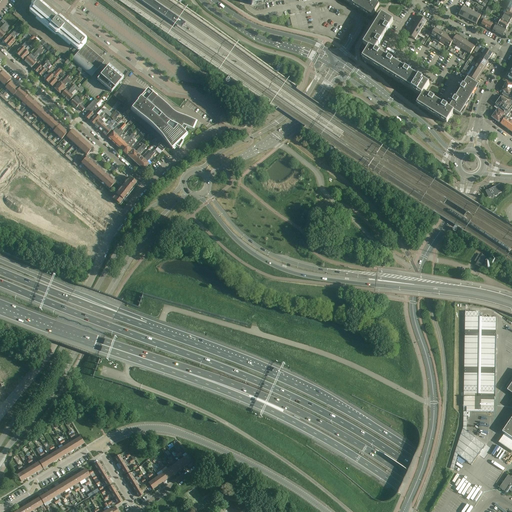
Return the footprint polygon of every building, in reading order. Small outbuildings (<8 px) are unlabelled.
[(362,0),(357,7),(368,14),(372,17),(379,5),(373,2),(373,1),(371,0),(362,0)] [(29,10),(29,11),(29,12),(30,13),(45,25),(44,26),(55,35),(58,35),(62,38),(76,50),(77,50),(78,50),(79,50),(80,50),(82,48),(86,43),(86,42),(86,41),(86,40),(85,39),(60,17),(58,18),(39,2),(38,2),(37,1),(36,2),(35,2),(34,3),(33,4),(32,4),(31,4),(31,5),(31,6),(31,7),(30,8),(29,9),(29,10)] [(500,5),(511,11),(511,3),(510,3),(509,7),(501,3),(500,5)] [(511,11),(500,5),(499,7),(506,11),(505,14),(511,18),(511,11)] [(463,7),(459,16),(463,18),(468,9),(463,7)] [(468,9),(463,18),(467,20),(472,11),(468,9)] [(472,11),(467,20),(472,22),(476,13),(472,11)] [(476,13),(472,22),(476,25),(481,16),(476,13)] [(387,32),(390,28),(389,28),(393,21),(382,14),(373,29),(384,36),(387,32)] [(501,20),(509,24),(511,19),(504,15),(501,20)] [(416,21),(424,26),(427,21),(419,16),(416,21)] [(506,30),(509,24),(501,20),(499,19),(498,22),(497,22),(496,25),(506,30)] [(490,30),(492,27),(493,24),(485,20),(484,20),(481,25),(490,30)] [(424,26),(416,21),(413,26),(421,31),(424,26)] [(492,32),(503,37),(506,31),(496,26),(493,24),(492,27),(494,28),(492,32)] [(4,33),(10,27),(7,25),(0,33),(0,39),(1,40),(6,34),(4,33)] [(421,31),(413,26),(410,31),(418,36),(421,31)] [(38,36),(29,28),(25,32),(31,37),(26,43),(26,42),(22,47),(15,54),(19,57),(37,38),(38,36)] [(436,28),(431,36),(436,38),(440,31),(436,28)] [(10,36),(8,34),(2,41),(6,45),(18,31),(19,31),(17,29),(15,32),(14,31),(10,36)] [(364,44),(370,48),(375,51),(379,45),(382,41),(381,41),(384,36),(373,29),(364,44)] [(20,32),(18,31),(6,45),(9,48),(15,41),(13,39),(20,32)] [(407,35),(415,40),(418,36),(410,31),(407,35)] [(440,31),(436,38),(435,40),(439,43),(440,41),(445,34),(440,31)] [(445,34),(440,41),(445,44),(450,37),(445,34)] [(452,43),(455,45),(453,47),(455,48),(457,46),(456,46),(461,38),(456,35),(454,39),(452,43)] [(452,43),(454,39),(450,37),(445,44),(449,47),(452,43)] [(461,49),(466,41),(461,38),(456,46),(457,46),(461,49)] [(40,43),(39,42),(35,39),(19,57),(23,60),(29,53),(27,52),(31,47),(32,49),(36,44),(38,45),(40,43)] [(466,52),(471,44),(466,41),(461,49),(466,52)] [(470,54),(475,47),(471,44),(466,52),(470,54)] [(28,65),(38,53),(42,49),(43,48),(40,45),(37,48),(38,49),(33,55),(31,53),(24,62),(28,65)] [(82,48),(71,61),(91,77),(102,65),(82,48)] [(378,68),(385,57),(380,54),(381,54),(377,52),(376,52),(375,51),(370,48),(363,59),(378,68)] [(38,53),(28,65),(31,68),(36,63),(34,61),(43,51),(42,49),(38,53)] [(483,54),(491,59),(494,54),(486,49),(483,54)] [(491,59),(483,54),(480,59),(488,64),(491,59)] [(393,78),(400,66),(393,62),(394,62),(390,60),(389,60),(385,57),(378,68),(393,78)] [(488,64),(480,59),(477,63),(485,68),(488,64)] [(37,74),(49,61),(47,60),(44,63),(41,67),(39,65),(34,70),(37,74)] [(47,69),(46,67),(47,65),(48,66),(50,63),(49,61),(37,74),(41,77),(46,71),(46,72),(47,70),(47,69)] [(485,68),(477,63),(474,68),(482,73),(485,68)] [(109,66),(97,80),(111,92),(124,78),(123,78),(109,66)] [(410,73),(406,70),(400,66),(393,78),(408,87),(415,76),(410,73)] [(52,75),(50,73),(44,80),(48,84),(61,69),(60,68),(52,75)] [(482,73),(474,68),(471,73),(479,77),(482,73)] [(61,69),(48,84),(52,87),(57,82),(55,80),(61,73),(63,71),(61,69)] [(468,77),(476,82),(479,77),(471,73),(468,77)] [(7,76),(0,83),(5,86),(11,80),(7,76)] [(57,91),(68,79),(70,77),(68,76),(61,83),(60,82),(53,89),(57,91)] [(423,81),(419,78),(415,76),(408,87),(422,96),(425,93),(430,85),(423,81)] [(68,79),(57,91),(60,94),(66,88),(65,86),(68,83),(70,85),(72,82),(68,79)] [(464,85),(463,85),(461,89),(458,94),(470,101),(479,86),(468,79),(464,85)] [(9,92),(15,85),(11,81),(5,88),(9,92)] [(15,85),(9,92),(13,96),(20,88),(19,89),(15,85)] [(65,99),(76,86),(74,85),(70,89),(68,92),(66,90),(61,95),(65,99)] [(84,88),(81,86),(79,89),(76,86),(65,99),(68,102),(73,97),(73,96),(77,92),(78,91),(80,93),(84,89),(84,88)] [(511,91),(504,87),(501,92),(509,96),(511,93),(511,94),(511,91)] [(20,88),(13,96),(14,95),(18,98),(24,92),(20,88)] [(183,143),(182,142),(181,142),(188,135),(187,133),(188,132),(188,131),(189,130),(192,131),(196,123),(192,121),(190,120),(187,119),(187,118),(183,117),(183,116),(181,115),(180,116),(180,117),(176,115),(175,114),(176,113),(174,112),(172,110),(170,108),(169,107),(165,104),(162,101),(159,99),(159,100),(147,90),(130,110),(136,115),(138,116),(144,121),(147,124),(150,126),(153,128),(156,131),(159,134),(162,137),(164,140),(168,145),(171,147),(174,150),(176,148),(179,150),(183,143)] [(24,92),(18,98),(22,102),(28,95),(24,92)] [(127,101),(117,92),(114,96),(124,105),(127,101)] [(422,96),(417,104),(432,114),(439,102),(435,100),(435,99),(431,97),(425,93),(422,96)] [(454,112),(460,116),(470,101),(458,94),(456,98),(455,98),(453,102),(449,109),(454,112)] [(28,95),(22,102),(26,106),(32,99),(28,95)] [(77,107),(79,109),(82,112),(85,109),(80,105),(82,102),(79,100),(79,99),(76,96),(70,103),(76,109),(77,107)] [(511,101),(503,96),(502,98),(501,97),(496,105),(501,108),(508,114),(511,108),(511,101)] [(32,99),(26,106),(30,109),(36,103),(32,99)] [(93,101),(85,110),(88,113),(95,105),(96,104),(93,101)] [(447,123),(454,112),(449,109),(448,108),(448,107),(444,105),(439,102),(432,114),(447,123)] [(36,103),(30,109),(34,113),(40,106),(36,103)] [(87,115),(85,117),(88,120),(93,115),(92,114),(91,113),(94,110),(94,111),(98,107),(95,105),(88,113),(87,115)] [(40,106),(34,113),(38,117),(44,110),(40,106)] [(501,108),(499,110),(498,109),(492,118),(499,123),(501,121),(503,122),(506,117),(508,114),(501,108)] [(103,115),(103,116),(105,113),(109,117),(111,114),(106,109),(103,112),(99,117),(96,115),(96,114),(90,122),(94,125),(103,115)] [(44,110),(38,117),(42,120),(48,114),(44,110)] [(114,121),(118,116),(114,112),(110,117),(114,120),(114,121)] [(48,114),(42,120),(46,124),(52,117),(48,114)] [(98,129),(104,123),(102,121),(103,119),(105,117),(103,116),(103,115),(94,125),(98,129)] [(52,117),(46,124),(50,128),(56,121),(52,117)] [(506,117),(503,122),(501,125),(505,128),(511,120),(506,117)] [(111,123),(113,121),(112,121),(111,119),(106,125),(104,123),(98,129),(102,133),(111,123)] [(56,121),(50,128),(54,131),(53,132),(60,124),(56,121)] [(7,122),(4,126),(11,132),(14,128),(7,122)] [(106,136),(112,130),(110,129),(114,125),(111,123),(102,133),(106,136)] [(60,124),(53,132),(57,136),(63,129),(60,126),(60,125),(60,124)] [(126,126),(124,124),(120,129),(118,130),(116,129),(113,132),(113,131),(107,138),(111,141),(122,130),(126,126)] [(4,126),(0,129),(7,136),(11,132),(4,126)] [(63,129),(57,136),(61,140),(68,133),(63,129)] [(72,130),(66,137),(70,141),(76,134),(72,130)] [(115,145),(124,136),(122,134),(124,132),(122,130),(111,141),(115,145)] [(74,144),(80,137),(76,134),(70,141),(74,144)] [(123,152),(133,141),(135,138),(136,138),(132,134),(129,137),(119,148),(123,152)] [(119,148),(129,137),(128,136),(126,138),(124,136),(115,145),(119,148)] [(78,148),(85,141),(80,137),(74,144),(78,148)] [(131,147),(135,142),(137,140),(136,138),(135,138),(123,152),(127,156),(133,149),(131,147)] [(82,152),(89,145),(85,141),(78,148),(82,152)] [(136,152),(133,150),(128,156),(132,160),(145,146),(146,144),(144,143),(140,147),(136,152)] [(82,152),(87,155),(93,149),(89,145),(82,152)] [(136,163),(141,157),(139,155),(146,148),(145,146),(132,160),(136,163)] [(140,167),(153,153),(151,151),(143,159),(141,157),(136,163),(140,167)] [(153,153),(140,167),(143,171),(149,165),(147,162),(151,157),(154,154),(153,153)] [(73,164),(76,167),(82,160),(79,157),(73,164)] [(87,157),(81,164),(85,168),(91,161),(87,157)] [(91,161),(85,168),(89,171),(95,164),(91,161)] [(95,164),(89,171),(93,175),(99,168),(95,164)] [(99,168),(93,175),(97,178),(103,172),(99,168)] [(103,172),(97,178),(101,182),(107,175),(103,172)] [(107,175),(101,182),(105,186),(111,179),(107,175)] [(126,182),(133,188),(136,183),(129,178),(126,182)] [(109,190),(112,187),(116,183),(111,179),(105,186),(109,190)] [(133,188),(126,182),(124,184),(121,181),(119,184),(122,187),(122,186),(129,192),(133,188)] [(119,191),(126,196),(129,192),(122,186),(122,187),(119,191)] [(501,189),(499,186),(487,192),(489,197),(492,196),(493,198),(498,195),(498,193),(502,191),(501,189)] [(116,195),(123,200),(126,196),(119,191),(116,195)] [(123,200),(116,195),(112,199),(119,205),(123,200)] [(474,261),(477,263),(475,265),(480,268),(487,256),(482,253),(481,256),(478,254),(474,261)] [(480,312),(465,312),(464,397),(495,398),(496,318),(480,318),(480,312)] [(511,417),(502,432),(505,433),(511,438),(511,382),(507,390),(511,393),(511,417)] [(80,437),(75,440),(79,447),(84,444),(80,437)] [(79,447),(75,440),(69,443),(74,450),(79,447)] [(74,450),(69,443),(64,446),(69,453),(74,450)] [(69,453),(64,446),(59,449),(63,456),(69,453)] [(51,454),(49,455),(53,462),(58,459),(54,452),(53,450),(51,447),(49,448),(51,451),(50,452),(51,454)] [(42,460),(39,462),(43,469),(48,465),(40,452),(38,449),(39,449),(38,448),(36,450),(39,454),(42,460)] [(63,456),(59,449),(54,452),(58,459),(63,456)] [(42,451),(40,452),(48,465),(53,462),(49,455),(46,457),(43,452),(42,452),(42,451)] [(119,455),(115,458),(118,463),(123,461),(120,455),(119,455)] [(182,459),(187,465),(192,462),(187,455),(184,458),(182,459)] [(123,461),(118,463),(121,469),(126,466),(128,465),(125,459),(124,460),(123,461)] [(187,465),(182,459),(177,462),(182,469),(187,465)] [(32,466),(36,473),(42,469),(38,462),(32,466)] [(97,471),(102,468),(98,462),(94,465),(97,471)] [(182,469),(177,462),(172,466),(177,472),(182,469)] [(36,473),(32,466),(27,469),(31,476),(36,473)] [(126,466),(121,469),(125,474),(129,471),(126,466)] [(177,472),(172,466),(167,469),(172,476),(177,472)] [(102,468),(97,471),(100,476),(105,473),(102,468)] [(31,476),(27,469),(22,472),(26,479),(31,476)] [(167,469),(163,473),(167,479),(172,476),(167,469)] [(85,480),(90,477),(86,470),(81,473),(85,480)] [(26,479),(22,472),(17,475),(21,482),(26,479)] [(75,476),(80,483),(85,480),(81,473),(75,476)] [(105,473),(100,476),(103,481),(108,478),(105,473)] [(134,478),(131,473),(130,473),(126,476),(129,481),(134,478)] [(158,476),(162,483),(167,479),(163,473),(158,476)] [(508,492),(509,491),(511,492),(511,475),(511,477),(508,475),(499,488),(505,492),(507,491),(508,492)] [(70,479),(75,486),(80,483),(75,476),(70,479)] [(162,483),(158,476),(153,480),(158,486),(162,483)] [(108,478),(103,481),(107,487),(112,484),(108,478)] [(132,487),(137,484),(134,479),(134,478),(129,481),(132,487)] [(65,482),(70,489),(75,486),(70,479),(65,482)] [(158,486),(153,480),(148,483),(153,490),(158,486)] [(60,485),(65,492),(70,489),(65,482),(60,485)] [(137,484),(132,487),(135,492),(140,489),(137,484)] [(55,488),(59,495),(65,492),(60,485),(55,488)] [(111,494),(116,491),(113,485),(108,488),(111,494)] [(55,488),(50,491),(54,498),(56,497),(59,495),(55,488)] [(144,495),(143,494),(140,489),(135,492),(139,498),(144,495)] [(45,494),(49,502),(54,498),(50,491),(45,494)] [(116,491),(111,494),(114,499),(119,496),(116,491)] [(49,502),(45,494),(40,498),(44,505),(49,502)] [(119,496),(114,499),(118,505),(123,502),(119,496)] [(39,498),(33,502),(38,508),(41,507),(42,509),(44,508),(43,505),(39,498)] [(28,505),(32,511),(38,508),(33,502),(28,505)]
